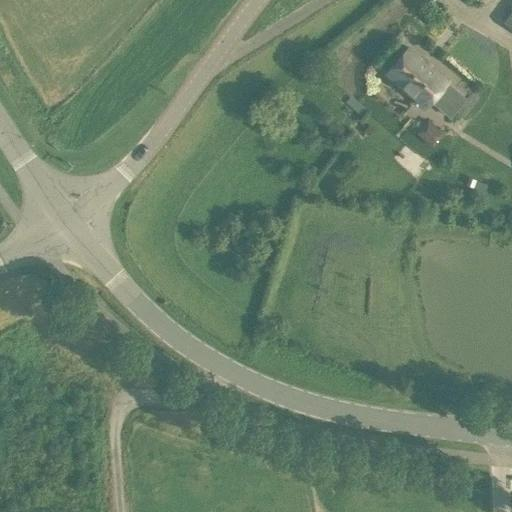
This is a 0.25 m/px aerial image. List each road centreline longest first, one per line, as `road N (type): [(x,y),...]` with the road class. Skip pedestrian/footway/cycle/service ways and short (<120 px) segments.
road 1 (unclassified): [(511,435),(318,412),(244,385),(172,336),(60,216)]
road 2 (unclassified): [(60,216),(164,124),(255,0)]
road 3 (unknown): [(205,67),(273,42),(334,0)]
